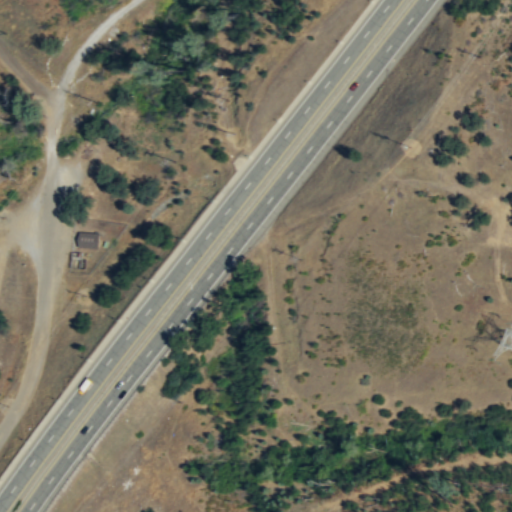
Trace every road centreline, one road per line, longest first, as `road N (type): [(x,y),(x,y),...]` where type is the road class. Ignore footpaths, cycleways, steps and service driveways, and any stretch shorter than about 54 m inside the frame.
road 1 (primary): [(27,511),(423,0)]
road 2 (primary): [(391,0),(0,499)]
road 3 (track): [(51,111),(37,345),(0,428)]
